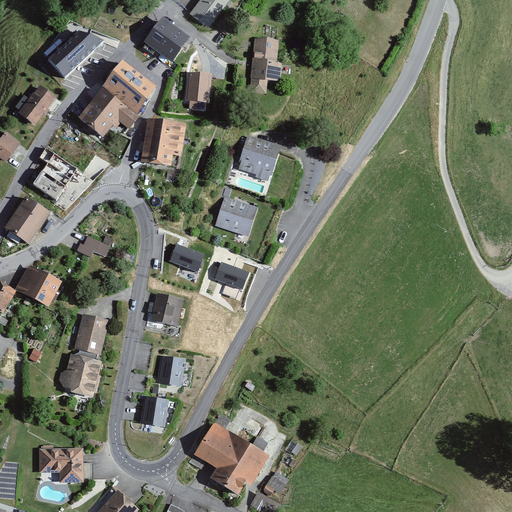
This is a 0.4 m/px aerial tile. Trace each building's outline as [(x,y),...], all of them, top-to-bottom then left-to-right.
[(234,0),(201,0),(192,11),(212,27),(234,0)] [(138,17),(148,10),(141,1),(131,9),(138,17)] [(241,25),(229,16),(221,26),(233,35),(241,25)] [(196,43),(168,21),(150,43),(178,65),(196,43)] [(283,44),(257,41),(252,80),(285,85),(287,64),(281,63),(283,44)] [(75,50),(87,73),(100,67),(87,43),(75,50)] [(144,77),(129,65),(110,88),(125,100),(144,77)] [(211,74),(189,72),(187,101),(208,103),(211,74)] [(158,89),(144,77),(125,100),(139,112),(158,89)] [(23,115),(39,126),(58,99),(43,87),(23,115)] [(122,100),(109,90),(83,120),(97,130),(122,100)] [(144,117),(122,100),(97,130),(109,140),(123,122),(134,130),(144,117)] [(193,128),(154,122),(147,166),(179,171),(181,159),(188,160),(193,128)] [(22,146),(9,135),(0,146),(0,156),(9,163),(22,146)] [(284,149),(252,139),(242,168),(275,179),(284,149)] [(84,173),(51,150),(29,181),(63,204),(84,173)] [(53,216),(30,200),(10,230),(33,245),(53,216)] [(262,212),(228,201),(219,228),(252,239),(262,212)] [(81,252),(92,255),(94,252),(107,256),(111,243),(86,235),(81,252)] [(204,254),(177,244),(170,261),(197,272),(204,254)] [(249,273),(222,263),(216,280),(242,290),(249,273)] [(67,286),(33,268),(21,291),(55,309),(67,286)] [(0,283),(0,313),(6,317),(19,294),(0,283)] [(188,303),(163,297),(157,323),(182,329),(188,303)] [(112,323),(87,317),(79,357),(103,362),(112,323)] [(79,357),(75,356),(71,373),(61,376),(61,384),(69,390),(68,395),(98,401),(107,363),(103,362),(79,357)] [(185,359),(162,356),(158,383),(181,386),(185,359)] [(169,400),(146,397),(142,425),(165,428),(169,400)] [(273,457),(218,423),(198,456),(221,470),(216,479),(241,495),(251,480),(256,484),(273,457)] [(87,450),(43,450),(43,474),(65,473),(65,485),(87,485),(87,450)] [(275,470),(266,488),(281,495),(290,478),(275,470)] [(252,505),(260,508),(266,495),(258,492),(252,505)] [(142,511),(122,493),(103,511),(142,511)]
